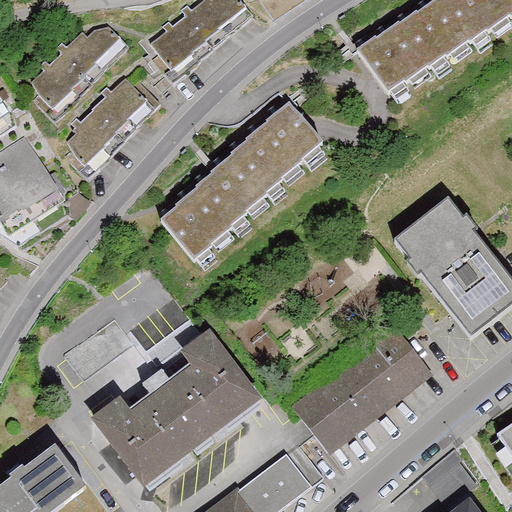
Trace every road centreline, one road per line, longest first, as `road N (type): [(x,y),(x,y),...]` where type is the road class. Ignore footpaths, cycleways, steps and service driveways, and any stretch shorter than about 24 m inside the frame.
road 1 (residential): [(0,362),(69,252),(147,164),(292,28),(338,0)]
road 2 (residential): [(346,511),(511,370)]
